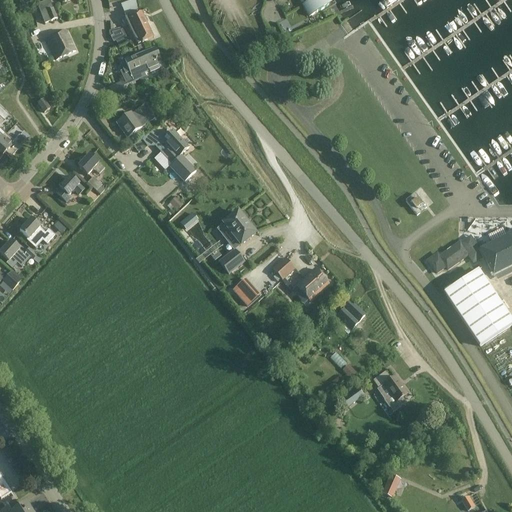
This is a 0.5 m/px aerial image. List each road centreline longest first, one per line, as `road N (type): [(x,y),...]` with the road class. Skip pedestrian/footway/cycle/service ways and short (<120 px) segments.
road 1 (tertiary): [(511,464),(415,311),(201,60),(166,0)]
road 2 (unclassified): [(11,191),(79,112),(96,71),(94,0)]
